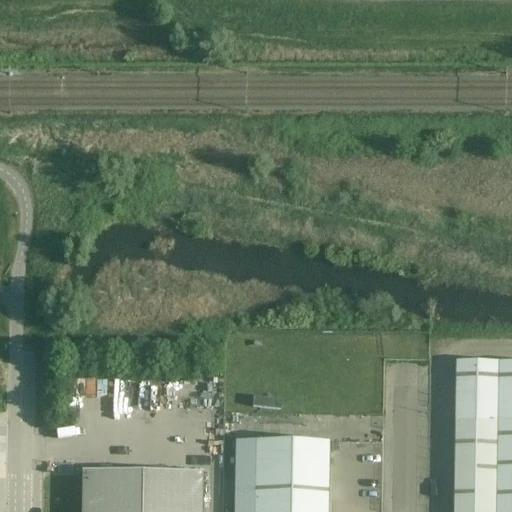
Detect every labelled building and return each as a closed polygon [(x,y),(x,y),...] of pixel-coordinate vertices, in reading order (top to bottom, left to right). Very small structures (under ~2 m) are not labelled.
[(453,511),(511,511),(511,364),(456,363),(455,423),(453,511)] [(160,388),(161,371),(150,370),(149,388),(160,388)] [(250,387),(249,395),(274,399),(275,391),(250,387)] [(187,412),(212,408),(210,393),(185,396),(187,412)] [(222,419),(232,418),(232,396),(222,396),(222,419)] [(159,422),(174,421),(173,397),(151,398),(151,409),(158,408),(159,422)] [(332,436),(331,450),(367,453),(368,439),(332,436)] [(327,511),(329,445),(236,443),(235,511),(327,511)] [(202,511),(203,475),(83,473),(82,511),(202,511)]
